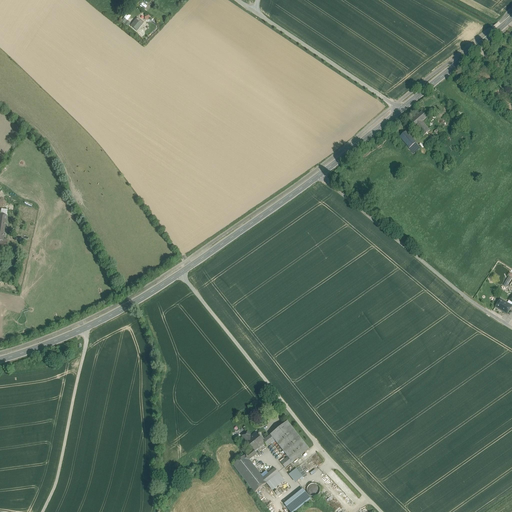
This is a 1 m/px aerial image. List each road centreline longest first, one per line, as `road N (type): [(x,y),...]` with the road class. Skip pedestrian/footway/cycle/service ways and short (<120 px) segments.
road 1 (unclassified): [(380,511),(179,273)]
road 2 (unclassified): [(321,173),(511,327)]
road 3 (unclassified): [(42,511),(58,477),(83,328)]
road 4 (unclassified): [(253,10),(402,108)]
road 5 (secondary): [(179,273),(321,173)]
road 6 (secondary): [(402,108),(511,17)]
